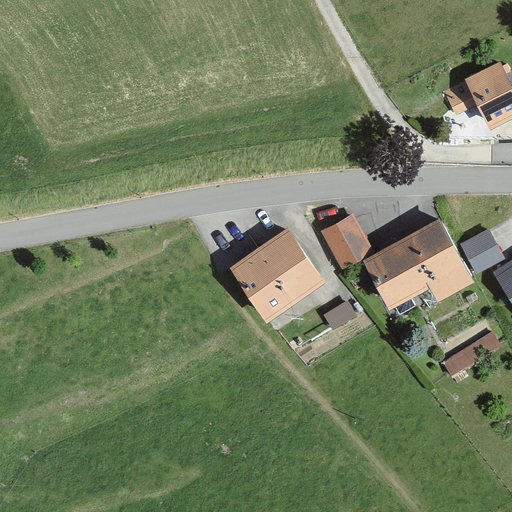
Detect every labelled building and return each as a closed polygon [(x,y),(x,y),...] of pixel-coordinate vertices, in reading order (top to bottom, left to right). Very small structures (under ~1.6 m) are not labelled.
[(445,91),(456,112),(480,102),(497,137),(511,135),(511,77),(501,57),(465,74),(468,80),(445,91)] [(354,212),(322,228),(342,266),(362,254),(391,302),(431,281),(438,295),(475,274),(441,213),(375,248),(354,212)] [(289,220),(231,260),(268,313),(326,272),(289,220)] [(490,225),(462,241),(477,270),(506,256),(490,225)] [(511,256),(494,268),(511,295),(511,256)] [(493,330),(443,361),(451,373),(502,343),(493,330)]
